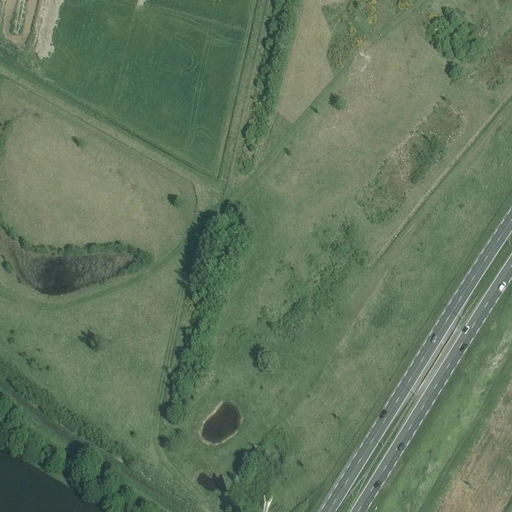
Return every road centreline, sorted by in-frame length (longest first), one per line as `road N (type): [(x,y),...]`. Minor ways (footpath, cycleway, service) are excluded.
road 1 (primary): [(511,211),(328,511)]
road 2 (primary): [(359,511),(511,266)]
